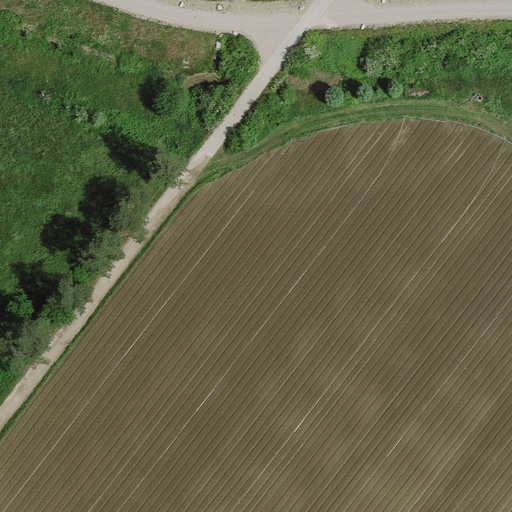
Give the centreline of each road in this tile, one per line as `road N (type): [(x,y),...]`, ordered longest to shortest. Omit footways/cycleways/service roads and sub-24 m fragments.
road 1 (track): [(326,0),(0,420)]
road 2 (track): [(511,5),(257,23),(138,0)]
road 3 (track): [(197,166),(305,120),(352,113),(455,110),(511,134)]
